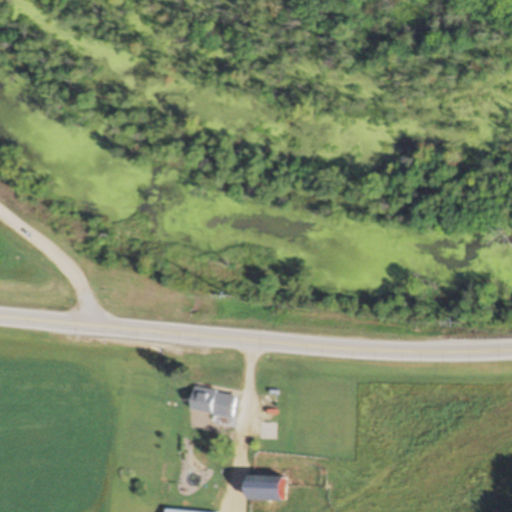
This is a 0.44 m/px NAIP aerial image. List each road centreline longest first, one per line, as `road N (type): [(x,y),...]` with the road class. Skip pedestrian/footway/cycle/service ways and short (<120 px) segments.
road 1 (primary): [(0,316),(339,348),(511,349)]
road 2 (residential): [(0,211),(79,275),(96,326)]
